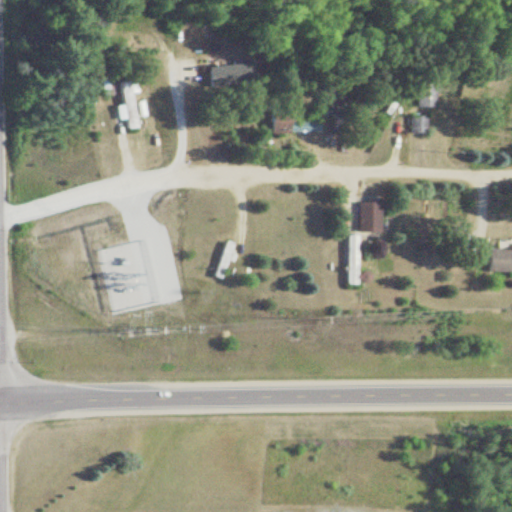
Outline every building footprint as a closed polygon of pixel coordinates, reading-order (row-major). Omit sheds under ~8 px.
[(198,68),(200,90),(247,86),(245,64),(198,68)] [(427,78),(408,78),(408,107),(427,107),(427,78)] [(258,112),(258,135),(309,135),(309,123),(282,123),(282,112),(258,112)] [(417,116),(402,116),(402,134),(417,134),(417,116)] [(348,232),(373,232),(373,203),(348,203),(348,232)] [(148,223),(134,223),(134,272),(148,272),(148,223)] [(336,284),(357,284),(357,273),(349,273),(349,236),(336,236),(336,284)] [(203,278),(216,281),(227,246),(214,242),(203,278)] [(511,252),(478,249),(476,272),(511,275),(511,252)]
